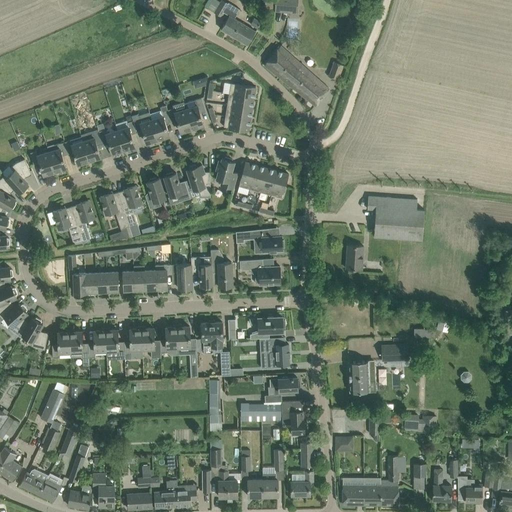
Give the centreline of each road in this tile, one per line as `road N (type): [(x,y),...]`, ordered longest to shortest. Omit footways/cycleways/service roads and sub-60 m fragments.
road 1 (residential): [(305,299),(64,312),(32,286),(23,240),(24,221),(50,188),(215,141),(312,159)]
road 2 (residential): [(312,159),(303,114),(269,77),(162,12)]
road 3 (unclassified): [(333,511),(305,299)]
road 4 (track): [(314,142),(330,143),(341,127),(386,0)]
road 5 (unclassified): [(305,299),(312,159)]
